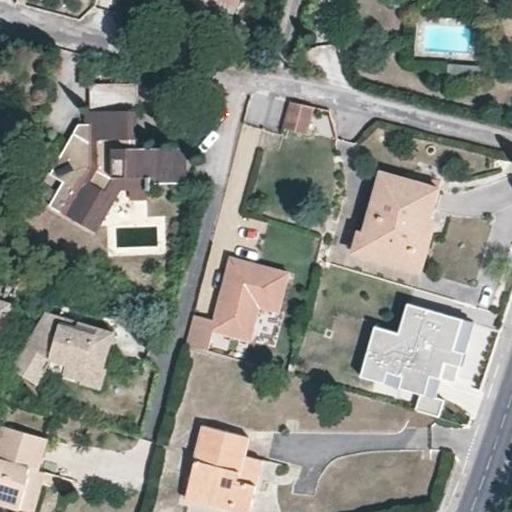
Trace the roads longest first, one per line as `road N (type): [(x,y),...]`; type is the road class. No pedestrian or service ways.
road 1 (residential): [(0,14),(511,144)]
road 2 (residential): [(511,395),(470,511)]
